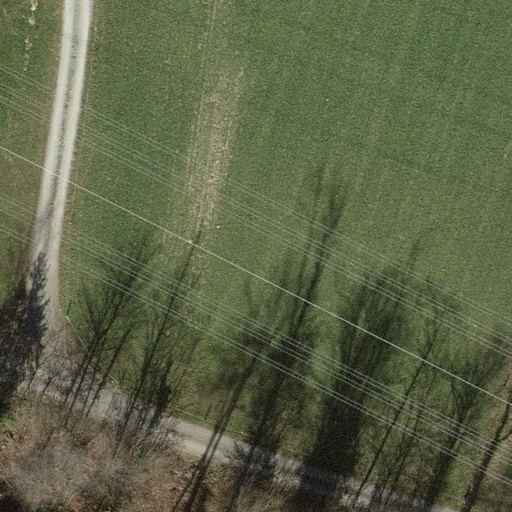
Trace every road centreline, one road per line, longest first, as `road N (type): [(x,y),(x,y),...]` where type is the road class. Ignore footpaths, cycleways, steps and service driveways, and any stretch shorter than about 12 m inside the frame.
road 1 (track): [(0,386),(440,511)]
road 2 (track): [(65,0),(21,392)]
